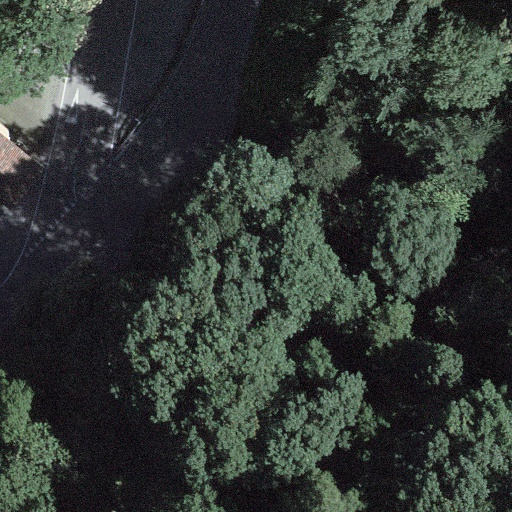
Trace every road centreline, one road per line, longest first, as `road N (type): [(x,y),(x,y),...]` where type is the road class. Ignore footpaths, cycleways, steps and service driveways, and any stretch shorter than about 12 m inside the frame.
road 1 (tertiary): [(84,244),(166,151),(227,0)]
road 2 (tertiary): [(101,0),(71,170),(84,244)]
